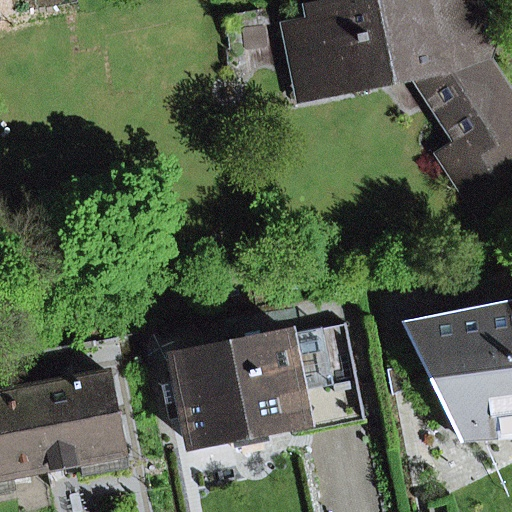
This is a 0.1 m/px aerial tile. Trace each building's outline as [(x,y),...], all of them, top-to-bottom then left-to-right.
[(511,190),(511,139),(508,132),(511,129),(511,102),(475,45),(457,17),(476,5),(472,0),(361,0),(311,11),(317,44),(325,87),(417,69),(465,143),(456,149),(444,157),(479,212),(511,190)] [(475,45),(493,33),(476,5),(457,17),(475,45)] [(286,50),(296,104),(412,81),(456,149),(465,143),(417,69),(325,87),(317,44),(286,50)] [(511,301),(404,323),(424,365),(427,373),(430,379),(460,440),(511,414),(511,301)] [(174,358),(179,382),(186,417),(192,447),(309,424),(364,413),(347,324),(174,358)] [(388,371),(393,397),(430,379),(427,373),(424,365),(388,371)] [(109,374),(30,390),(46,470),(79,463),(82,477),(127,468),(109,374)] [(186,417),(179,382),(163,385),(170,420),(186,417)] [(12,476),(46,470),(30,390),(0,396),(0,493),(15,490),(12,476)] [(311,433),(366,422),(364,413),(309,424),(311,433)] [(461,444),(511,440),(511,414),(460,440),(461,444)]
